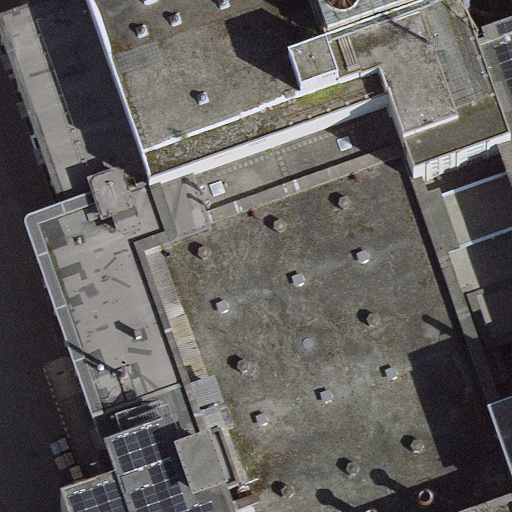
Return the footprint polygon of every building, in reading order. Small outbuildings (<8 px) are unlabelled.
[(415,0),(40,0),(55,42),(129,253),(363,171),(390,248),(490,213),(448,95),(415,0)] [(511,0),(484,0),(510,73),(511,72),(511,0)] [(219,511),(129,253),(55,42),(0,61),(0,126),(49,265),(13,278),(95,511),(219,511)] [(511,72),(510,73),(448,95),(490,213),(511,275),(511,72)] [(363,171),(129,253),(219,511),(491,511),(479,477),(451,397),(511,376),(511,275),(490,213),(390,248),(363,171)] [(511,511),(511,465),(479,477),(491,511),(511,511)]
